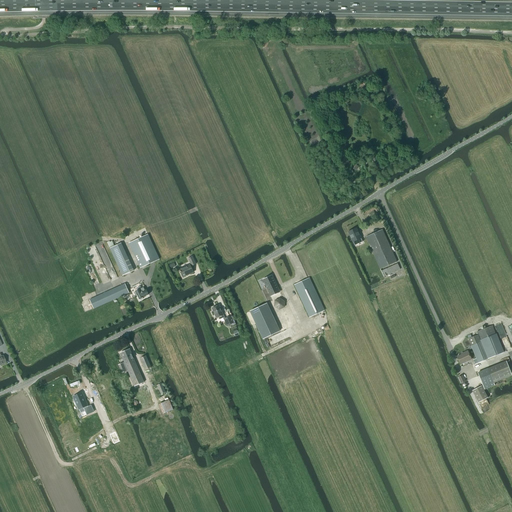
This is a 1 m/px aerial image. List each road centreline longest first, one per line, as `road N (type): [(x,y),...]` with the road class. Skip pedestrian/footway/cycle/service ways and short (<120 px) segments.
road 1 (unclassified): [(0,394),(207,293),(511,116)]
road 2 (track): [(511,33),(162,27),(0,35)]
road 3 (motorway): [(0,5),(511,9)]
road 4 (track): [(152,395),(152,407),(106,425),(103,442),(58,466),(45,458),(24,382)]
road 5 (track): [(305,325),(391,511)]
